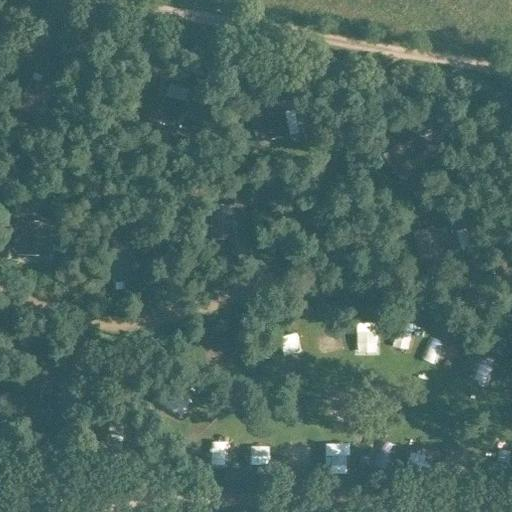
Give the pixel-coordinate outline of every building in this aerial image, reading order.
[(17,107),(38,118),(53,89),(56,83),(55,78),(46,74),(42,75),(39,82),(32,78),(17,107)] [(186,101),(163,94),(153,126),(176,133),(186,101)] [(289,136),(284,111),(251,117),(256,142),(289,136)] [(399,142),(381,155),(401,182),(413,174),(410,171),(433,153),(418,133),(402,145),(399,142)] [(211,205),(210,238),(236,238),(236,219),(243,219),(244,203),(234,203),(234,205),(211,205)] [(15,221),(14,253),(24,254),(49,255),(50,222),(15,221)] [(401,221),(394,222),(395,233),(403,231),(401,221)] [(155,224),(148,230),(155,241),(163,235),(155,224)] [(433,225),(413,231),(422,264),(436,261),(434,256),(460,248),(453,224),(434,230),(433,225)] [(133,246),(108,250),(113,283),(137,279),(133,246)] [(398,349),(399,319),(382,318),(381,349),(398,349)] [(340,327),(341,356),(361,356),(360,326),(340,327)] [(411,362),(430,367),(438,336),(419,331),(411,362)] [(193,354),(213,349),(209,332),(188,337),(193,354)] [(320,355),(319,332),(301,332),(301,355),(320,355)] [(258,338),(261,362),(283,359),(279,335),(258,338)] [(467,391),(478,357),(455,349),(443,383),(467,391)] [(507,392),(511,369),(491,365),(487,389),(507,392)] [(60,414),(65,395),(67,384),(44,379),(37,408),(60,414)] [(191,458),(209,463),(214,445),(196,440),(191,458)] [(230,445),(230,474),(251,475),(252,445),(230,445)] [(331,457),(329,445),(310,449),(312,461),(331,457)]
